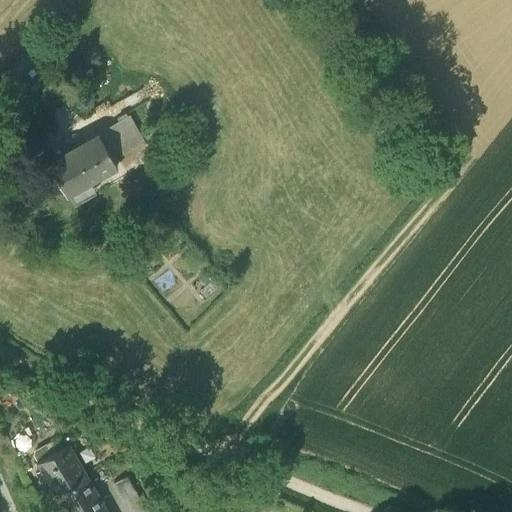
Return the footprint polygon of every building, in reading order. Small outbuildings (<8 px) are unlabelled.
[(115,127),(104,133),(114,150),(125,145),(115,127)] [(97,130),(62,150),(62,149),(46,158),(66,193),(67,192),(71,199),(86,191),(82,184),(116,165),(97,130)] [(145,140),(117,156),(124,166),(151,151),(145,140)] [(26,430),(16,435),(21,444),(31,439),(26,430)] [(68,446),(37,464),(43,475),(39,477),(42,483),(46,481),(55,496),(87,478),(68,446)] [(136,472),(127,477),(134,489),(143,484),(136,472)] [(146,511),(134,489),(127,477),(114,484),(129,511),(146,511)] [(87,478),(55,496),(64,511),(98,511),(105,508),(87,478)]
